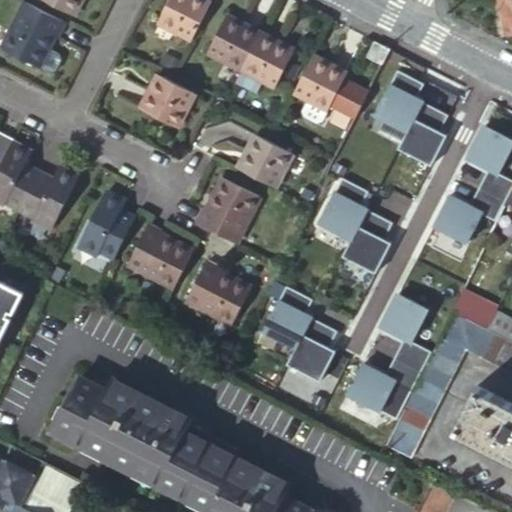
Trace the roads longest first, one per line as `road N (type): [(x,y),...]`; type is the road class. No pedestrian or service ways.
road 1 (residential): [(179,217),(154,204),(169,174),(68,122)]
road 2 (residential): [(68,122),(130,0)]
